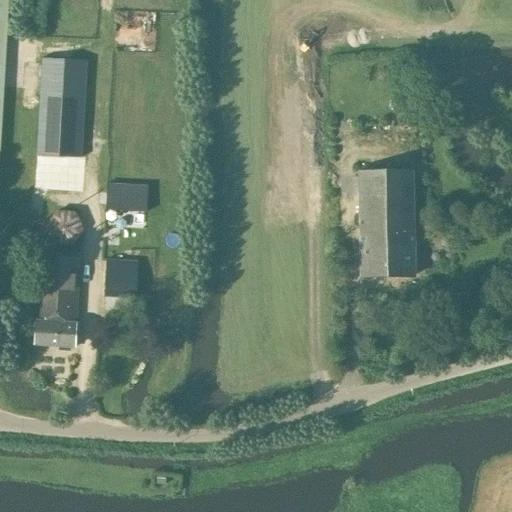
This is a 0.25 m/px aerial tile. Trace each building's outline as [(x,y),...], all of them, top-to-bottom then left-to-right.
[(0,0),(0,151),(8,0),(0,0)] [(80,156),(85,60),(42,58),(37,154),(80,156)] [(390,109),(400,110),(401,101),(391,100),(390,109)] [(360,275),(414,274),(411,169),(358,170),(360,252),(356,260),(356,266),(360,271),(360,275)] [(106,210),(147,212),(148,185),(107,183),(106,210)] [(74,346),(79,258),(41,255),(35,343),(59,345),(59,348),(69,349),(69,346),(74,346)] [(135,297),(137,260),(108,259),(105,296),(135,297)]
